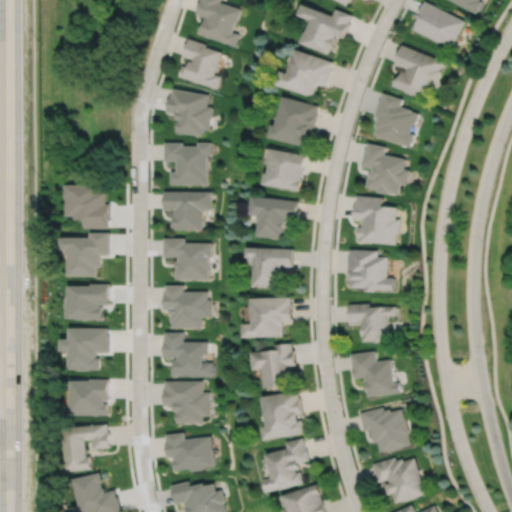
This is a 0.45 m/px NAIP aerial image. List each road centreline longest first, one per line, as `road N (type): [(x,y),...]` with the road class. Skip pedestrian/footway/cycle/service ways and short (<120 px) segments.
road 1 (residential): [(393,0),(348,112),(323,246),(329,389),(360,511)]
road 2 (residential): [(173,0),(144,90),(138,139),(138,417),(151,511)]
road 3 (secondary): [(8,0),(8,511)]
road 4 (residential): [(511,26),(471,111),(444,209),(438,314),(446,382)]
road 5 (residential): [(479,376),(475,232),(511,101)]
road 6 (residential): [(446,382),(489,511)]
road 7 (residential): [(511,498),(479,376)]
